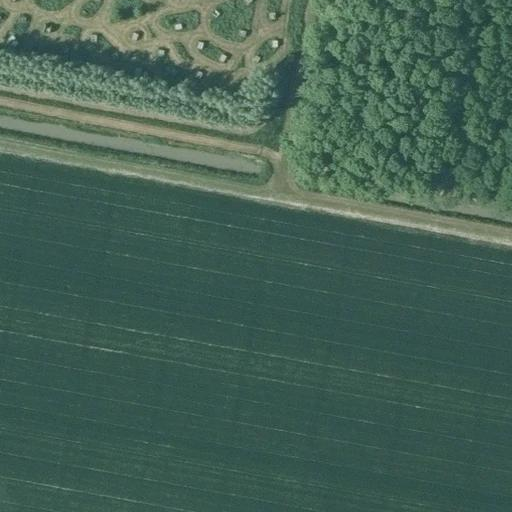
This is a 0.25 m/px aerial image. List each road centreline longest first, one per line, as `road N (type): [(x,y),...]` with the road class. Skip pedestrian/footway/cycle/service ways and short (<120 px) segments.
road 1 (track): [(280,199),(0,148)]
road 2 (track): [(511,237),(280,199)]
road 3 (track): [(280,199),(314,0)]
